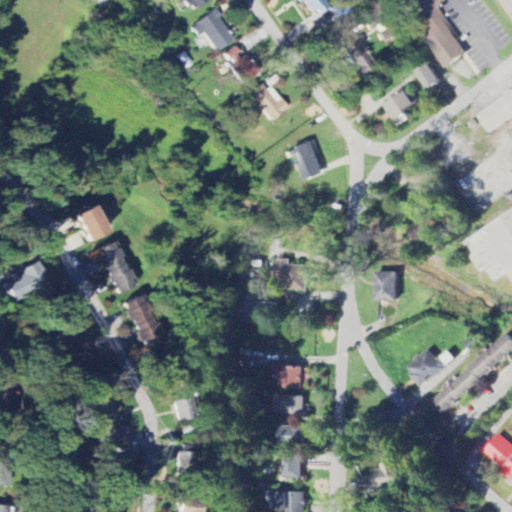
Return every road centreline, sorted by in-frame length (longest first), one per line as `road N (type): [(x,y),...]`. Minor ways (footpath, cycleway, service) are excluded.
road 1 (residential): [(503,511),(414,431),(364,351),(348,298),(357,200),(404,145),(511,70)]
road 2 (residential): [(0,173),(64,261),(146,405),(154,442),(150,511)]
road 3 (residential): [(357,200),(351,136),(253,0)]
road 4 (residential): [(359,332),(340,361),(334,511)]
